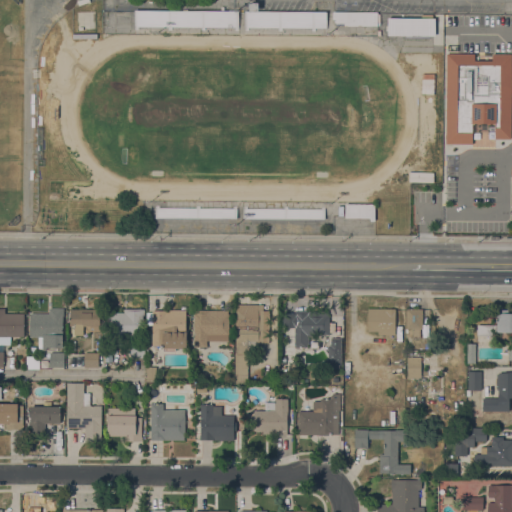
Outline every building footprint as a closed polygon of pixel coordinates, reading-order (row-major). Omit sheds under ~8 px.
[(258,12),(249,12),(249,3),(258,3),(258,12)] [(237,27),(237,11),(134,9),(134,25),(237,27)] [(325,11),(245,12),(245,28),(325,27),(325,11)] [(335,25),(335,19),(332,19),(332,11),(376,12),(377,25),(335,25)] [(387,34),(387,17),(435,18),(434,35),(387,34)] [(511,55),(447,54),(446,145),(473,145),(473,125),(495,125),(495,139),(511,139),(511,55)] [(63,164),(56,164),(56,160),(54,160),(54,156),(56,156),(56,152),(63,152),(63,164)] [(375,221),(370,221),(370,218),(345,218),(345,204),(375,204),(375,221)] [(258,354),(247,354),(247,353),(235,353),(236,328),(234,328),(235,304),(258,305),(258,354)] [(0,308),(4,308),(4,313),(24,314),(24,337),(10,337),(10,345),(0,345),(0,308)] [(49,313),(49,308),(63,308),(63,317),(62,348),(46,348),(46,350),(38,350),(38,337),(29,337),(29,313),(49,313)] [(422,329),(420,329),(420,338),(412,338),(412,329),(406,329),(406,308),(422,309),(422,329)] [(84,326),(83,336),(74,336),(74,326),(70,326),(70,309),(100,309),(100,326),(84,326)] [(125,335),(124,346),(107,345),(108,313),(124,313),(124,309),(144,309),(144,316),(142,316),(142,336),(141,336),(141,343),(144,343),(144,358),(130,358),(130,343),(132,343),(132,335),(125,335)] [(395,335),(378,335),(378,331),(367,331),(367,309),(395,309),(395,335)] [(185,332),(186,332),(186,348),(175,348),(175,352),(163,352),(163,348),(160,348),(160,346),(152,346),(152,310),(165,310),(186,310),(185,332)] [(227,310),(227,314),(229,314),(228,334),(228,341),(206,341),(206,347),(194,347),(194,310),(227,310)] [(511,332),(496,332),(496,310),(508,310),(508,314),(511,314),(511,332)] [(328,311),(328,315),(329,315),(329,335),(307,335),(307,348),(294,348),(295,311),(328,311)] [(492,336),(477,336),(477,325),(492,325),(492,336)] [(340,365),(327,365),(328,345),(330,346),(331,338),(341,338),(340,365)] [(475,363),(466,363),(467,343),(475,343),(475,363)] [(49,367),(49,353),(64,353),(64,367),(49,367)] [(98,368),(84,368),(84,353),(98,353),(98,368)] [(247,384),(234,383),(234,354),(247,354),(247,375),(247,384)] [(27,369),(27,356),(39,357),(39,369),(27,369)] [(420,379),(407,379),(407,357),(421,357),(420,379)] [(327,365),(328,380),(339,379),(339,365),(327,365)] [(146,366),(156,367),(156,382),(146,382),(146,366)] [(481,390),(467,390),(468,371),(481,371),(481,390)] [(511,398),(509,398),(509,411),(482,411),(482,398),(497,398),(498,388),(496,388),(497,374),(498,374),(498,372),(503,373),(503,372),(511,372),(511,398)] [(84,383),(84,393),(90,393),(90,406),(101,406),(101,441),(93,441),(93,443),(84,443),(85,428),(66,428),(67,383),(84,383)] [(333,393),(340,393),(339,411),(338,411),(338,435),(328,434),(328,435),(298,435),(298,411),(312,411),(313,401),(322,401),(322,398),(330,398),(330,396),(333,393)] [(253,435),(253,411),(265,411),(265,403),(275,403),(275,399),(288,399),(288,416),(287,416),(287,435),(253,435)] [(164,415),(169,415),(169,416),(185,416),(185,437),(184,437),(184,440),(150,440),(151,403),(163,403),(163,410),(164,410),(164,415)] [(22,430),(6,429),(6,424),(0,423),(0,404),(23,405),(22,430)] [(233,441),(199,440),(200,404),(213,404),(213,407),(221,407),(221,415),(234,415),(233,441)] [(60,407),(60,423),(44,423),(44,436),(30,436),(30,406),(60,407)] [(135,418),(141,418),(141,436),(142,436),(142,441),(124,441),(125,436),(107,436),(108,408),(135,408),(135,418)] [(411,441),(397,441),(397,464),(410,464),(410,473),(379,473),(379,454),(383,454),(383,439),(367,439),(367,449),(365,449),(365,448),(356,448),(356,449),(354,449),(354,429),(411,430),(411,441)] [(467,455),(454,455),(454,444),(457,444),(457,429),(486,429),(486,441),(474,441),(474,447),(467,447),(467,455)] [(511,440),(511,466),(474,466),(474,454),(481,454),(481,448),(486,448),(486,447),(491,447),(491,436),(503,437),(503,440),(511,440)] [(445,476),(445,463),(458,463),(457,477),(445,476)] [(377,511),(377,504),(391,504),(392,488),(390,488),(390,480),(421,480),(421,490),(418,490),(418,507),(423,507),(423,511),(377,511)] [(511,511),(487,511),(488,502),(494,502),(494,498),(488,498),(488,485),(511,485),(511,511)] [(483,510),(462,510),(462,497),(483,497),(483,510)]
